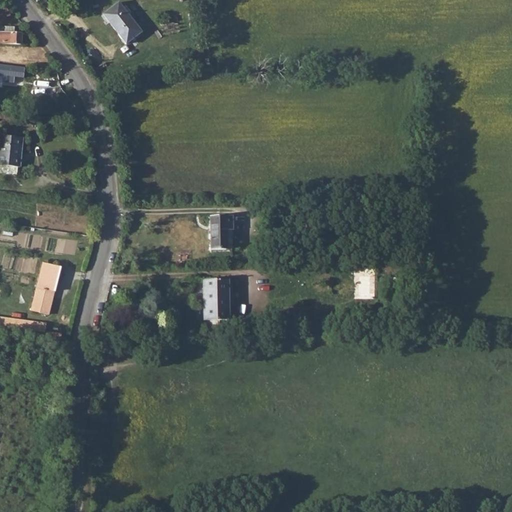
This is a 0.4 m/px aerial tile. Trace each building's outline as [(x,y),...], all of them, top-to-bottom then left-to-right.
[(0,3),(0,18),(0,20),(10,16),(4,1),(0,3)] [(118,3),(105,13),(112,21),(109,23),(125,44),(141,32),(118,3)] [(103,15),(109,23),(112,21),(105,13),(103,15)] [(4,33),(0,32),(0,43),(21,45),(21,33),(15,33),(4,33)] [(25,69),(0,65),(0,74),(25,77),(25,69)] [(22,138),(0,135),(0,165),(17,167),(19,168),(22,138)] [(0,173),(16,175),(17,167),(0,165),(0,173)] [(211,217),(212,250),(226,250),(226,249),(225,231),(232,231),(231,216),(211,217)] [(60,267),(42,263),(31,311),(48,315),(60,267)] [(203,280),(203,320),(219,320),(228,320),(228,280),(203,280)] [(45,323),(6,318),(5,327),(44,332),(45,323)] [(203,320),(203,331),(219,331),(219,320),(203,320)] [(45,338),(60,341),(62,334),(46,332),(45,338)]
